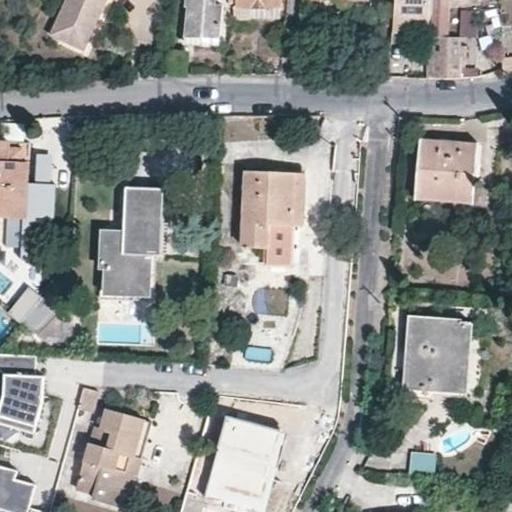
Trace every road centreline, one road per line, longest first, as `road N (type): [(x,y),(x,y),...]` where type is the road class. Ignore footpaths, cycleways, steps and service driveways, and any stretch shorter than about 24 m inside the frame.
road 1 (unknown): [(333,96),(317,167),(299,366),(278,389),(204,390),(186,401),(159,466)]
road 2 (residential): [(314,511),(359,410),(386,99)]
road 3 (residential): [(289,94),(175,91),(0,104)]
road 4 (residential): [(511,93),(386,99)]
